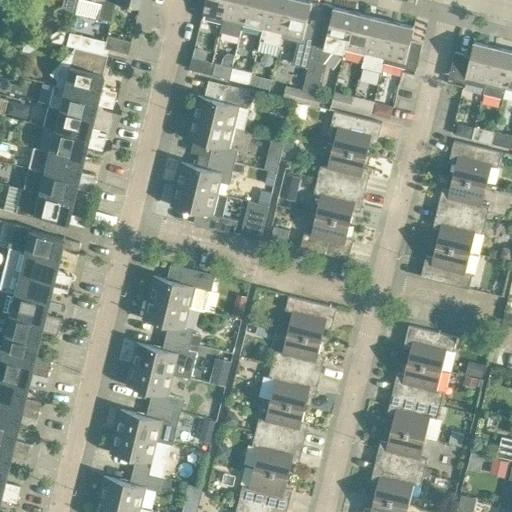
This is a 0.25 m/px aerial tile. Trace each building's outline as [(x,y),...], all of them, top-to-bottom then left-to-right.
[(60,9),(74,12),(76,0),(62,0),(60,9)] [(96,18),(110,21),(114,0),(76,0),(74,12),(74,13),(77,0),(85,0),(100,4),(96,18)] [(115,2),(138,8),(140,0),(114,0),(114,2),(115,2)] [(206,0),(202,18),(222,23),(227,0),(206,0)] [(222,23),(220,32),(240,37),(243,24),(248,0),(227,0),(222,23)] [(248,0),(243,24),(263,29),(269,0),(248,0)] [(280,45),(282,38),(290,0),(269,0),(263,29),(260,40),(280,45)] [(303,0),(290,0),(282,38),(298,42),(292,64),(308,67),(310,59),(321,14),(310,12),(312,2),(303,0)] [(323,3),(321,14),(310,59),(323,62),(332,51),(344,53),(354,12),(334,7),(333,10),(323,7),(324,3),(323,3)] [(346,49),(365,54),(374,17),(354,12),(344,53),(345,53),(346,49)] [(383,62),(384,63),(394,22),(374,17),(365,54),(362,67),(381,71),(383,62)] [(413,27),(394,22),(384,63),(416,70),(422,43),(411,40),(416,20),(415,20),(413,27)] [(9,21),(7,29),(22,32),(24,24),(9,21)] [(92,34),(71,29),(68,43),(89,48),(92,34)] [(103,48),(127,54),(130,41),(106,35),(103,48)] [(449,78),(484,87),(494,47),(475,42),(474,42),(470,55),(455,51),(449,78)] [(99,87),(106,55),(73,47),(73,48),(48,74),(56,81),(55,85),(114,100),(116,91),(99,87)] [(484,87),(483,93),(503,98),(505,88),(511,60),(511,50),(494,47),(484,87)] [(192,57),(190,69),(213,75),(216,63),(192,57)] [(216,63),(213,75),(229,79),(232,67),(216,63)] [(232,67),(229,79),(249,84),(252,72),(232,67)] [(260,74),(257,86),(269,89),(272,77),(260,74)] [(112,108),(114,100),(55,85),(53,85),(47,106),(91,116),(95,104),(112,108)] [(281,98),(299,102),(302,90),(284,85),(283,92),(281,98)] [(198,95),(192,116),(234,126),(239,105),(248,107),(251,95),(238,92),(227,89),(224,101),(204,96),(198,95)] [(321,94),(302,90),(299,102),(318,107),(319,101),(321,94)] [(333,97),(332,104),(352,108),(355,97),(335,92),(333,97)] [(374,102),(355,97),(352,108),(371,113),(374,102)] [(42,126),(53,129),(103,142),(105,133),(88,129),(91,116),(47,106),(47,105),(42,126)] [(377,143),(382,122),(334,110),(331,125),(338,126),(333,146),(367,155),(370,142),(377,143)] [(229,147),(234,126),(192,116),(187,138),(203,142),(200,153),(235,162),(238,149),(229,147)] [(472,138),(492,143),(495,131),(475,126),(472,138)] [(53,129),(48,150),(81,158),(84,146),(101,150),(103,142),(53,129)] [(511,135),(495,131),(492,143),(511,148),(511,146),(511,135)] [(272,136),(269,145),(283,149),(285,139),(272,136)] [(286,138),(283,151),(292,153),(295,140),(286,138)] [(456,163),(453,176),(487,184),(492,164),(496,165),(499,166),(502,152),(454,140),(449,161),(456,163)] [(78,171),(81,158),(48,150),(31,146),(26,167),(93,184),(95,175),(78,171)] [(364,168),(367,155),(333,146),(328,167),(321,165),(317,179),(365,190),(371,170),(364,168)] [(229,184),(233,170),(242,173),(245,164),(235,162),(200,153),(197,165),(181,162),(176,183),(218,193),(221,181),(229,184)] [(26,167),(21,188),(71,201),(74,188),(91,192),(93,184),(26,167)] [(443,187),(437,208),(486,220),(489,206),(482,204),(487,184),(453,176),(449,189),(443,187)] [(321,194),(316,214),(350,223),(353,209),(360,211),(365,190),(317,179),(314,192),(321,194)] [(197,211),(194,223),(235,233),(238,220),(213,215),(218,193),(176,183),(171,205),(197,211)] [(260,187),(253,198),(263,204),(270,193),(260,187)] [(32,216),(32,214),(83,226),(85,218),(68,213),(71,201),(21,188),(20,193),(18,192),(14,212),(32,216)] [(248,201),(240,234),(261,240),(261,237),(269,206),(248,201)] [(439,230),(437,241),(436,244),(470,252),(473,241),(475,232),(482,233),(486,220),(437,208),(432,229),(439,230)] [(347,236),(350,223),(316,214),(311,234),(304,233),(302,241),(301,247),(349,259),(353,241),(354,237),(347,236)] [(77,250),(79,242),(30,230),(30,228),(14,224),(9,241),(8,247),(57,259),(60,246),(77,250)] [(274,228),(271,239),(286,243),(289,231),(274,228)] [(421,276),(469,288),(472,274),(466,272),(470,252),(436,244),(433,257),(426,255),(421,276)] [(3,268),(18,272),(69,284),(71,276),(54,272),(57,259),(8,247),(3,268)] [(497,248),(494,258),(508,261),(510,253),(510,252),(497,248)] [(204,310),(209,289),(211,290),(215,275),(171,264),(170,266),(172,266),(168,279),(153,275),(148,297),(190,307),(204,310)] [(3,268),(0,279),(0,289),(46,301),(49,288),(67,293),(69,284),(18,272),(3,268)] [(0,289),(0,312),(58,326),(60,318),(43,314),(46,301),(0,289)] [(337,307),(289,295),(285,310),(292,311),(288,331),(322,339),(325,327),(332,328),(337,307)] [(148,297),(143,318),(169,325),(166,336),(191,342),(192,334),(194,330),(185,328),(190,307),(148,297)] [(234,306),(231,318),(241,320),(244,309),(234,306)] [(58,326),(0,312),(0,334),(36,343),(39,330),(56,335),(58,326)] [(248,323),(246,333),(253,335),(256,325),(248,323)] [(411,348),(408,360),(442,369),(447,349),(454,351),(457,336),(409,325),(404,346),(411,348)] [(318,353),(322,339),(288,331),(283,352),(276,350),(272,363),(320,375),(325,355),(318,353)] [(0,334),(0,356),(48,368),(50,360),(33,356),(36,343),(0,334)] [(137,342),(132,364),(174,374),(191,378),(197,353),(189,350),(191,342),(166,336),(163,348),(137,342)] [(0,356),(0,378),(26,385),(29,372),(46,377),(48,368),(0,356)] [(397,372),(392,392),(441,404),(444,391),(437,389),(442,369),(408,360),(404,374),(397,372)] [(469,362),(466,375),(482,379),(485,366),(469,362)] [(276,379),(271,399),(305,407),(308,394),(315,396),(320,375),(272,363),(269,377),(276,379)] [(169,395),(174,374),(132,364),(126,385),(153,391),(150,403),(174,409),(182,411),(185,399),(169,395)] [(213,368),(209,382),(225,386),(229,372),(213,368)] [(465,377),(462,386),(476,389),(476,387),(478,380),(465,377)] [(0,400),(38,410),(40,402),(23,398),(26,385),(0,378),(0,400)] [(394,415),(391,428),(425,437),(430,417),(437,418),(441,404),(392,392),(387,413),(394,415)] [(302,421),(305,407),(271,399),(266,419),(259,418),(256,431),(304,443),(309,422),(302,421)] [(0,400),(0,423),(16,427),(19,414),(36,419),(38,410),(0,400)] [(121,409),(115,430),(157,441),(162,420),(171,422),(174,409),(150,403),(147,415),(121,409)] [(226,412),(223,425),(236,428),(238,420),(234,414),(226,412)] [(203,421),(201,431),(212,434),(215,423),(203,421)] [(0,445),(28,452),(30,444),(13,440),(16,427),(0,423),(0,445)] [(381,440),(376,460),(424,472),(427,459),(420,457),(425,437),(391,428),(388,442),(381,440)] [(157,441),(115,430),(110,452),(136,458),(133,470),(158,476),(161,463),(152,461),(157,441)] [(259,446),(254,467),(289,475),(292,462),(299,464),(304,443),(256,431),(252,445),(259,446)] [(451,432),(448,445),(461,448),(464,435),(451,432)] [(0,445),(0,467),(5,469),(8,456),(26,461),(28,452),(0,445)] [(218,446),(215,458),(228,462),(231,449),(218,446)] [(493,459),(489,476),(505,479),(509,463),(493,459)] [(378,483),(375,496),(409,505),(414,484),(421,486),(424,472),(376,460),(371,481),(378,483)] [(0,489),(17,494),(19,486),(2,482),(5,469),(0,467),(0,489)] [(285,488),(289,475),(254,467),(250,487),(243,485),(239,499),(287,511),(292,490),(285,488)] [(166,478),(158,476),(133,470),(130,482),(104,476),(99,497),(141,507),(146,487),(163,491),(166,478)] [(188,486),(185,498),(199,501),(202,490),(201,489),(188,486)] [(0,498),(15,503),(17,494),(0,489),(0,498)] [(364,507),(363,511),(406,511),(409,505),(375,496),(371,509),(364,507)] [(153,511),(154,510),(141,507),(99,497),(95,511),(153,511)] [(286,511),(287,511),(239,499),(235,511),(286,511)]
